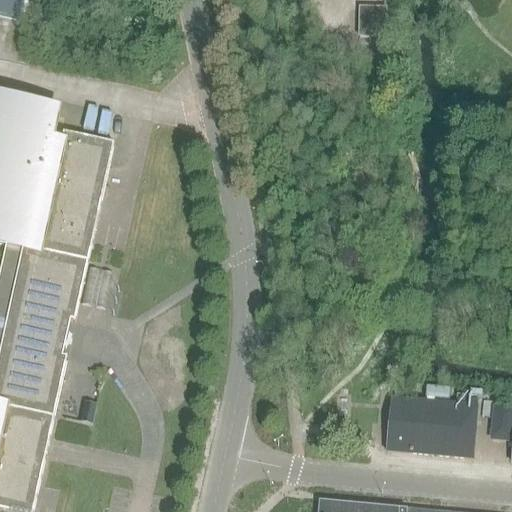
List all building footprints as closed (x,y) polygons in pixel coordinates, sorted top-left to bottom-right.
[(0,0),(0,17),(8,19),(19,22),(23,0),(0,0)] [(359,38),(385,39),(386,10),(359,10),(359,38)] [(0,511),(3,511),(33,511),(67,360),(66,359),(66,361),(62,360),(62,357),(62,355),(61,353),(59,351),(53,348),(54,345),(52,344),(55,331),(65,333),(67,322),(74,323),(73,325),(75,325),(114,146),(63,135),(61,146),(51,143),(57,114),(16,104),(0,101),(0,511)] [(81,306),(105,311),(113,275),(89,270),(81,306)] [(405,390),(414,390),(414,381),(406,380),(405,390)] [(451,402),(452,393),(452,391),(428,388),(427,391),(427,400),(428,400),(428,404),(392,401),(386,454),(472,462),(476,426),(476,422),(478,402),(469,401),(469,398),(457,397),(456,407),(432,405),(433,401),(451,402)] [(492,441),(504,442),(510,442),(511,418),(511,412),(495,410),(492,441)]
